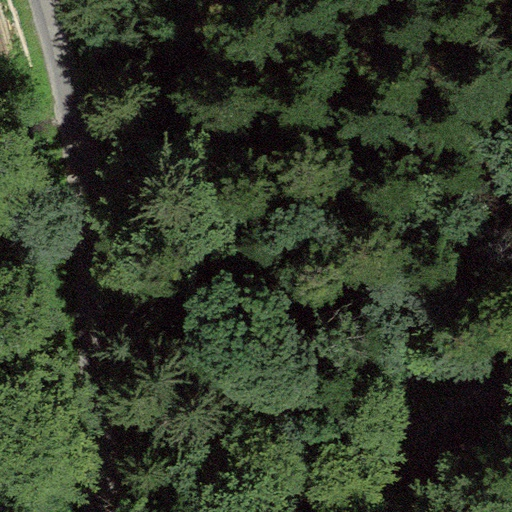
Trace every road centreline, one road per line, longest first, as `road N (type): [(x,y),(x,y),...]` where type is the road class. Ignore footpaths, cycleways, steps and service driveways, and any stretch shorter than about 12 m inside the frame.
road 1 (unclassified): [(51,0),(90,142),(108,511)]
road 2 (track): [(351,511),(445,407),(511,366)]
